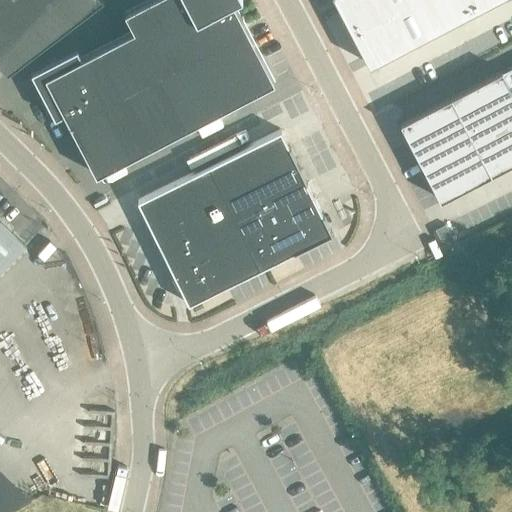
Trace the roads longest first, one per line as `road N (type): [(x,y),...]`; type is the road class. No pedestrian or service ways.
road 1 (unclassified): [(286,0),(411,241),(139,371)]
road 2 (unclassified): [(139,371),(94,251),(46,183),(0,137)]
road 3 (unclassified): [(134,511),(145,438),(139,371)]
